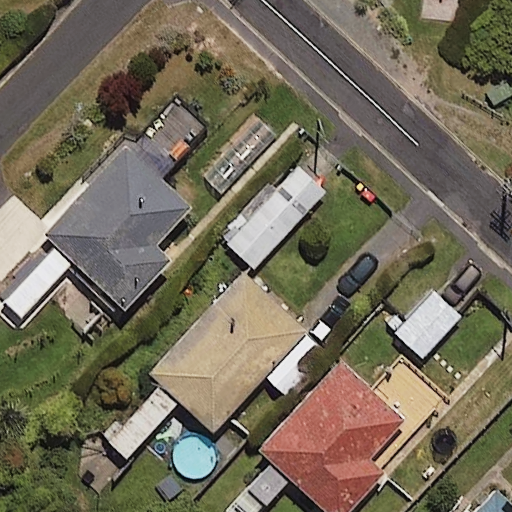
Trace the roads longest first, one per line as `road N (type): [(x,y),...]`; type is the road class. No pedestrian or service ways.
road 1 (residential): [(264,0),(511,229)]
road 2 (residential): [(112,0),(0,121)]
